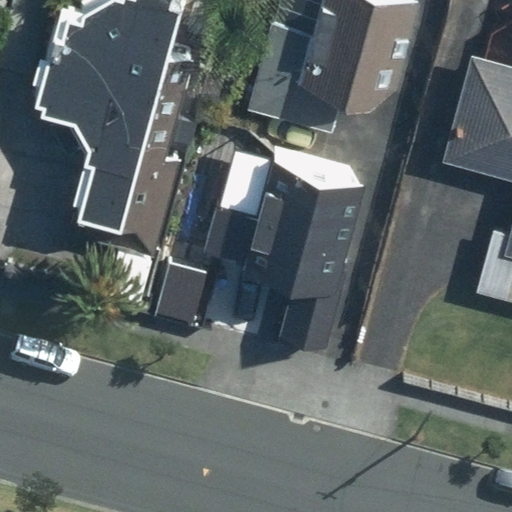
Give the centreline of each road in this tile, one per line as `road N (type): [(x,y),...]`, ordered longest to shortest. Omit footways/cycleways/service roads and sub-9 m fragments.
road 1 (unknown): [(332,499),(450,41)]
road 2 (tertiary): [(0,408),(376,511)]
